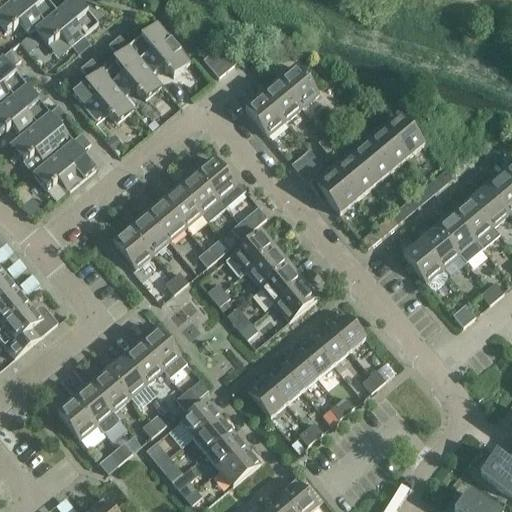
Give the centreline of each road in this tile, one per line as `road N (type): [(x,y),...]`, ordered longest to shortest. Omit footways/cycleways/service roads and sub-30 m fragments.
road 1 (residential): [(436,377),(208,111),(40,253)]
road 2 (residential): [(0,405),(98,323),(40,253)]
road 3 (residential): [(401,511),(472,419),(436,377)]
road 4 (unknown): [(356,283),(483,171)]
road 5 (unknown): [(122,184),(33,72)]
